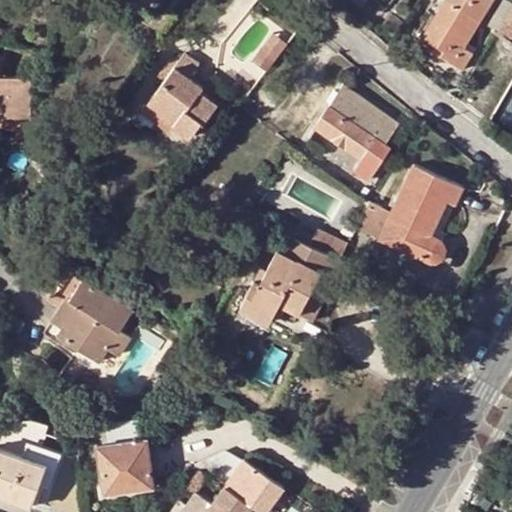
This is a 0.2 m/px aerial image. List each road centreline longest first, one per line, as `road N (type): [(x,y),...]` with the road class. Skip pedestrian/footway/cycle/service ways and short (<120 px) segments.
road 1 (residential): [(297,0),(511,167)]
road 2 (tertiary): [(511,337),(408,511)]
